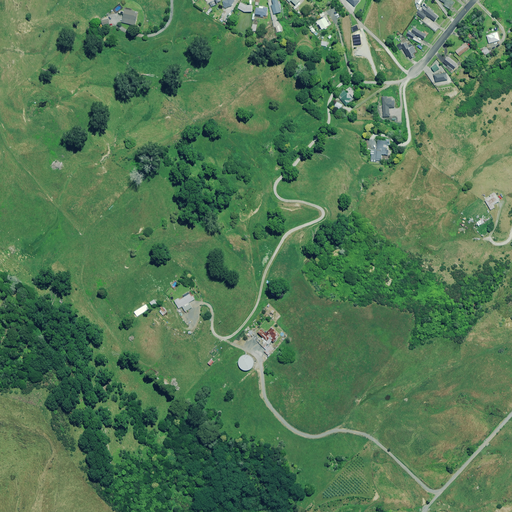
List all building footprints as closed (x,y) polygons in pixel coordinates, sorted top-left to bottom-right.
[(282,12),(278,0),(272,0),(273,5),(271,5),(274,14),(282,12)] [(302,2),(304,0),(286,0),(289,2),(291,1),(296,5),(293,7),(295,9),(298,7),(302,2)] [(451,0),(440,0),(445,3),(443,6),(451,10),(455,2),(451,0)] [(253,12),(253,5),(247,5),(240,2),(237,9),(244,12),(253,12)] [(256,8),(255,14),(253,14),(252,19),(254,20),(254,16),(263,17),(263,16),(267,16),(268,8),(264,7),(264,6),(259,6),(259,8),(256,8)] [(434,11),(428,6),(427,7),(425,6),(421,11),(418,9),(417,12),(418,13),(417,15),(423,19),(426,15),(435,21),(439,16),(432,12),(434,11)] [(135,26),(138,13),(131,11),(132,9),(125,8),(122,22),(135,26)] [(232,14),(228,12),(224,21),(228,23),(232,14)] [(318,25),(316,26),(319,30),(321,28),(322,29),(324,28),(325,29),(327,28),(327,27),(330,25),(325,17),(317,22),(318,25)] [(411,32),(415,34),(424,40),(426,37),(427,35),(415,27),(411,32)] [(406,36),(405,37),(406,37),(407,36),(412,39),(415,34),(411,32),(409,31),(406,36)] [(500,40),(498,32),(493,33),(493,34),(487,36),(489,43),(500,40)] [(417,52),(412,43),(410,44),(409,42),(407,43),(407,42),(403,44),(402,42),(397,45),(399,50),(403,48),(407,56),(409,56),(411,59),(415,56),(413,54),(417,52)] [(470,48),(466,43),(464,44),(464,43),(461,45),(462,46),(455,51),(460,56),(470,48)] [(448,66),(446,68),(449,70),(448,71),(452,74),(458,65),(447,57),(443,62),(448,66)] [(448,80),(447,73),(434,75),(436,82),(448,80)] [(347,93),(345,91),(338,96),(346,106),(354,99),(349,92),(347,93)] [(393,101),(393,99),(387,99),(387,96),(382,97),(383,117),(390,117),(389,108),(395,108),(394,101),(393,101)] [(342,105),(336,102),(333,107),(339,110),(342,105)] [(391,142),(378,140),(377,150),(371,149),(370,161),(374,162),(374,160),(381,161),(382,154),(388,155),(389,150),(386,150),(387,145),(391,145),(391,142)] [(498,198),(495,193),(490,196),(491,197),(485,201),(491,210),(495,208),(493,205),(501,200),(499,198),(498,198)] [(192,296),(191,294),(180,301),(178,299),(174,301),(179,309),(182,307),(185,312),(192,308),(189,303),(195,299),(193,295),(192,296)] [(261,329),(258,333),(268,341),(266,342),(269,344),(271,341),(274,342),(276,339),(275,338),(278,334),(275,331),(276,330),(272,326),(266,333),(261,329)] [(245,370),(246,371),(247,371),(249,370),(250,370),(251,369),(252,368),(253,367),(254,366),(254,365),(254,364),(254,362),(254,361),(254,360),(253,359),(252,357),(251,357),(250,356),(249,355),(248,355),(246,355),(245,355),(244,356),(242,356),(241,357),(240,358),(240,359),(239,361),(239,362),(239,363),(239,365),(240,366),(240,367),(241,368),(242,369),(243,370),(245,370)]
